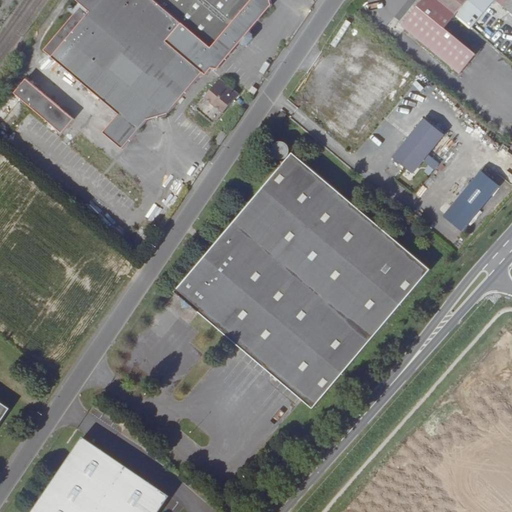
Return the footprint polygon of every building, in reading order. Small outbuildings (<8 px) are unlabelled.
[(78,0),(77,2),(82,6),(71,19),(174,107),(203,73),(206,75),(212,69),(218,69),(242,41),(246,45),(248,44),(253,37),(253,35),(250,32),(272,6),(270,0),(78,0)] [(468,0),(421,0),(402,24),(461,72),(477,53),(445,27),(456,15),(468,0)] [(511,0),(468,0),(456,15),(471,28),(494,0),(495,0),(511,13),(511,0)] [(148,120),(168,114),(174,107),(71,19),(44,50),(53,57),(52,58),(119,115),(104,134),(123,150),(148,120)] [(220,79),(195,109),(214,124),(239,94),(220,79)] [(14,96),(52,129),(64,114),(26,81),(14,96)] [(252,97),(257,89),(252,86),(247,94),(252,97)] [(280,122),(286,114),(283,111),(280,114),(281,115),(277,119),(280,122)] [(445,133),(425,118),(394,157),(414,173),(445,133)] [(282,142),(279,142),(277,143),(275,144),(274,146),(273,149),(272,151),(273,154),(275,158),(278,159),(281,160),(283,159),(286,159),(288,157),(290,154),(290,150),(289,147),(288,144),(282,142)] [(431,270),(293,153),(193,272),(176,292),(182,297),(183,308),(194,307),(200,312),(234,341),(303,399),(314,409),(431,270)] [(426,168),(432,172),(438,162),(432,158),(426,168)] [(444,216),(462,231),(500,186),(482,171),(444,216)] [(0,401),(0,424),(11,409),(0,401)] [(160,511),(171,497),(84,437),(32,511),(160,511)]
